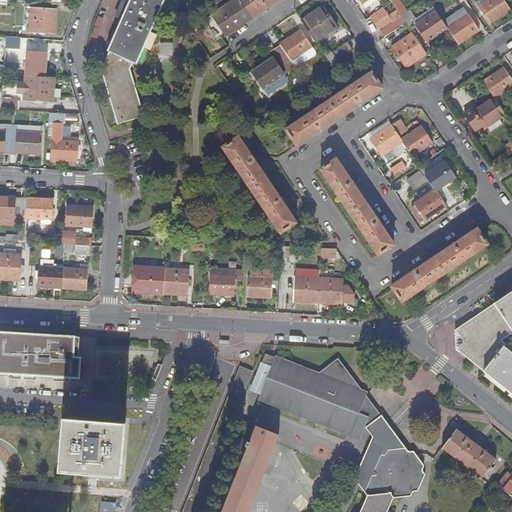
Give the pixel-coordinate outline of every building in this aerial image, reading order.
[(104,68),(119,123),(145,115),(131,68),(134,60),(139,62),(164,0),(130,0),(110,49),(110,51),(104,68)] [(233,0),(213,13),(227,34),(278,0),(233,0)] [(400,0),(394,0),(392,2),(397,10),(402,16),(408,12),(400,0)] [(511,8),(505,0),(490,0),(480,7),(491,22),(511,8)] [(47,2),(31,1),(30,32),(55,32),(56,8),(47,8),(47,2)] [(324,6),(304,20),(317,40),(338,27),(324,6)] [(381,30),(394,22),(390,17),(384,8),(372,16),(381,30)] [(415,23),(416,25),(437,11),(434,8),(417,19),(415,23)] [(397,10),(390,17),(394,22),(396,20),(402,16),(397,10)] [(408,12),(402,16),(409,27),(415,23),(417,19),(411,10),(408,12)] [(437,11),(416,25),(427,42),(448,28),(437,11)] [(448,28),(459,44),(480,30),(469,14),(448,28)] [(394,22),(381,30),(385,36),(400,27),(396,20),(394,22)] [(282,44),(277,48),(290,69),(296,65),(292,60),(313,46),(302,30),(281,42),(282,44)] [(406,67),(427,54),(414,34),(392,48),(406,67)] [(21,37),(14,37),(8,36),(7,47),(20,48),(21,37)] [(334,51),(339,59),(354,49),(348,42),(334,51)] [(264,87),(290,69),(277,48),(270,52),(274,58),(254,71),(264,87)] [(26,75),(46,76),(47,52),(28,51),(26,75)] [(218,64),(222,71),(229,66),(225,60),(218,64)] [(511,77),(505,67),(484,81),(495,98),(511,86),(511,77)] [(286,129),(296,145),(383,88),(373,72),(286,129)] [(46,76),(26,75),(26,82),(18,82),(17,92),(26,93),(25,100),(54,101),(56,76),(46,76)] [(506,114),(495,98),(474,112),(473,109),(465,114),(476,130),(483,126),(485,128),(493,123),(500,118),(506,114)] [(13,109),(17,109),(18,100),(4,99),(3,109),(13,109)] [(63,122),(63,113),(50,112),(50,121),(63,122)] [(500,118),(493,123),(496,128),(503,122),(500,118)] [(392,125),(399,135),(408,129),(401,119),(392,125)] [(392,125),(389,121),(370,134),(372,138),(392,125)] [(0,150),(10,151),(12,125),(5,124),(5,131),(0,131),(0,150)] [(12,125),(10,151),(41,152),(42,134),(18,132),(19,125),(12,125)] [(399,135),(392,125),(372,138),(383,155),(384,154),(392,149),(403,141),(402,140),(399,135)] [(403,141),(413,157),(433,143),(422,126),(402,140),(403,141)] [(297,222),(239,136),(224,147),(281,233),(297,222)] [(78,141),(53,140),(52,158),(78,160),(78,141)] [(439,147),(442,151),(447,147),(444,142),(439,147)] [(392,149),(384,154),(388,160),(397,155),(392,149)] [(394,244),(337,159),(321,169),(378,254),(394,244)] [(436,191),(437,191),(458,177),(446,161),(426,175),(435,190),(436,191)] [(393,170),(397,174),(406,169),(403,163),(393,170)] [(420,171),(408,179),(414,190),(427,181),(420,171)] [(436,191),(435,190),(415,203),(418,206),(414,208),(423,221),(447,205),(445,203),(439,195),(437,192),(437,191),(436,191)] [(445,191),(439,195),(445,203),(447,205),(452,201),(445,191)] [(14,222),(20,223),(21,217),(22,197),(0,195),(0,215),(14,216),(14,222)] [(54,199),(22,197),(21,217),(52,219),(54,199)] [(93,207),(68,206),(67,225),(84,226),(92,226),(93,207)] [(488,243),(478,228),(392,285),(402,300),(488,243)] [(74,244),(76,244),(89,245),(91,245),(91,237),(77,236),(77,231),(60,230),(60,242),(61,243),(65,243),(73,244),(74,244)] [(90,253),(91,245),(89,245),(76,244),(75,252),(90,253)] [(252,244),(244,244),(242,268),(250,268),(252,244)] [(289,262),(290,247),(281,246),(281,262),(289,262)] [(338,257),(337,247),(322,247),(322,257),(338,257)] [(22,254),(16,254),(4,254),(0,253),(0,278),(20,279),(22,254)] [(57,267),(50,266),(42,266),(40,266),(38,285),(63,287),(64,267),(57,267)] [(80,268),(64,267),(63,287),(87,288),(88,269),(80,268)] [(140,291),(164,293),(165,268),(141,267),(140,291)] [(189,269),(165,268),(164,293),(188,294),(189,269)] [(236,276),(211,274),(210,294),(234,295),(236,276)] [(272,298),(273,278),(253,277),(248,276),(247,296),(272,298)] [(318,302),(319,277),(295,276),(294,300),(318,302)] [(344,279),(319,277),(318,302),(342,303),(344,279)] [(511,356),(502,348),(498,341),(511,330),(511,293),(495,304),(496,306),(460,331),(467,342),(461,350),(484,370),(483,372),(511,397),(511,356)] [(75,335),(0,330),(0,371),(79,377),(81,356),(74,355),(75,335)] [(353,380),(354,379),(348,371),(338,358),(317,374),(298,366),(276,357),(275,358),(268,356),(264,354),(251,388),(261,392),(258,399),(351,436),(355,424),(367,421),(369,417),(366,415),(370,404),(368,399),(366,396),(368,392),(368,391),(366,391),(363,390),(348,384),(353,380)] [(162,366),(158,365),(152,380),(156,381),(162,366)] [(197,511),(253,372),(249,370),(241,368),(182,511),(197,511)] [(348,384),(363,390),(354,379),(353,380),(348,384)] [(361,477),(370,496),(376,479),(381,478),(377,474),(384,458),(390,456),(391,452),(406,448),(402,444),(379,415),(370,404),(366,415),(369,417),(367,421),(377,435),(361,477)] [(125,424),(64,418),(60,471),(88,473),(92,474),(121,476),(125,424)] [(243,422),(235,442),(249,447),(223,511),(248,511),(278,435),(243,422)] [(455,430),(443,447),(483,476),(495,459),(455,430)] [(391,511),(396,500),(414,496),(416,492),(421,490),(427,475),(424,470),(426,466),(415,451),(409,454),(406,448),(391,452),(390,456),(384,458),(377,474),(381,478),(376,479),(370,496),(372,500),(366,511),(391,511)] [(497,486),(509,495),(511,492),(511,474),(508,471),(497,486)] [(117,504),(101,502),(99,511),(115,511),(116,511),(116,506),(117,504)] [(484,507),(489,511),(495,511),(496,511),(485,502),(482,506),(484,507)]
